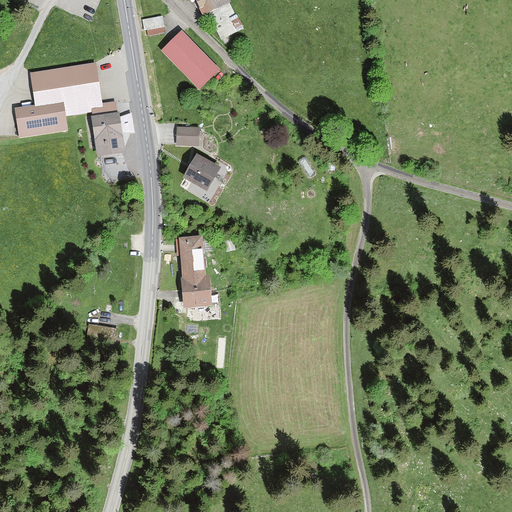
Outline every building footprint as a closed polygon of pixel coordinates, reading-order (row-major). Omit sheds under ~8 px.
[(226,0),(194,0),(203,20),(231,7),(226,0)] [(162,18),(143,21),(145,37),(166,34),(162,18)] [(220,72),(181,33),(161,53),(200,93),(220,72)] [(68,130),(66,114),(91,110),(102,108),(101,105),(95,66),(30,76),(35,105),(24,106),(14,108),(19,138),(68,130)] [(101,105),(102,108),(91,110),(99,159),(124,155),(116,103),(101,105)] [(200,129),(177,128),(177,144),(199,145),(200,129)] [(221,167),(198,154),(185,178),(208,190),(221,167)] [(204,234),(177,237),(184,307),(211,304),(204,234)]
